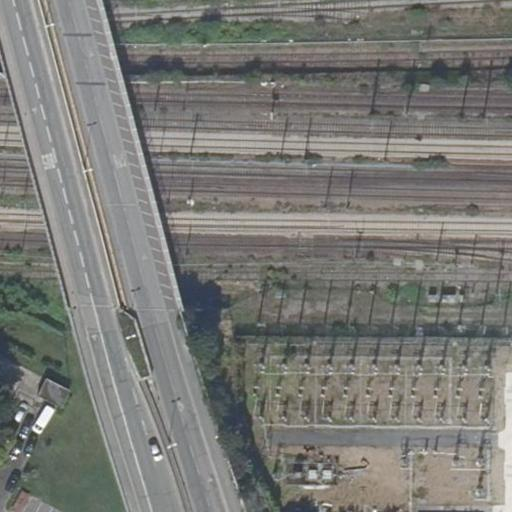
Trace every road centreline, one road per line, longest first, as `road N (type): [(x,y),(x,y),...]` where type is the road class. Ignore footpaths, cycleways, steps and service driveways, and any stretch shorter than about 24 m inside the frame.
road 1 (secondary): [(205,511),(143,312),(64,0)]
road 2 (secondary): [(10,0),(149,511)]
